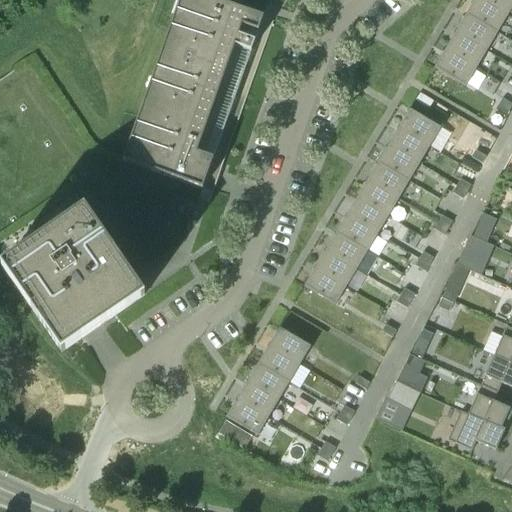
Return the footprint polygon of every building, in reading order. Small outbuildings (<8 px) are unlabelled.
[(244,71),(263,18),(212,0),(179,0),(122,161),(201,189),(202,190),(206,178),(234,99),(235,100),(245,71),(244,71)] [(474,0),(466,14),(497,33),(507,16),(481,0),(474,0)] [(511,0),(481,0),(507,16),(511,7),(511,0)] [(456,32),(487,50),(497,33),(466,14),(456,32)] [(456,32),(445,50),(476,68),(487,50),(456,32)] [(445,50),(434,69),(465,87),(476,68),(445,50)] [(511,104),(502,99),(498,106),(508,112),(511,106),(511,104)] [(409,110),(398,128),(429,147),(440,129),(409,110)] [(398,128),(388,146),(419,164),(429,147),(398,128)] [(378,163),(409,181),(419,164),(388,146),(378,163)] [(475,151),(471,158),(481,164),(486,157),(475,151)] [(398,199),(409,181),(378,163),(367,181),(398,199)] [(466,193),(471,186),(460,180),(456,187),(466,193)] [(398,199),(367,181),(356,198),(387,217),(398,199)] [(452,194),(462,200),(466,193),(456,187),(452,194)] [(187,216),(188,215),(192,204),(192,203),(173,196),(169,209),(187,216)] [(356,198),(346,215),(377,234),(387,217),(356,198)] [(81,340),(144,296),(138,287),(84,209),(1,267),(61,353),(81,340)] [(346,215),(335,233),(367,252),(377,234),(346,215)] [(437,223),(448,229),(452,222),(442,216),(437,223)] [(433,230),(444,236),(448,229),(437,223),(433,230)] [(473,239),(485,244),(491,232),(478,227),(472,238),(473,239)] [(367,252),(335,233),(325,251),(356,270),(367,252)] [(325,251),(314,268),(346,287),(356,270),(325,251)] [(480,277),(487,262),(463,251),(456,266),(480,277)] [(429,266),(433,259),(423,253),(419,260),(429,266)] [(414,267),(425,273),(429,266),(419,260),(414,267)] [(346,287),(314,268),(303,287),(335,306),(346,287)] [(454,301),(458,293),(447,288),(443,297),(454,301)] [(410,302),(415,295),(404,289),(400,296),(410,302)] [(410,302),(400,296),(396,303),(406,309),(410,302)] [(448,313),(452,304),(441,299),(437,308),(448,313)] [(392,339),(396,332),(385,325),(381,333),(392,339)] [(511,329),(506,327),(493,357),(511,364),(511,329)] [(299,366),(310,347),(279,329),(268,347),(299,366)] [(417,344),(411,357),(422,361),(427,348),(417,344)] [(257,365),(289,383),(299,366),(268,347),(257,365)] [(511,364),(493,357),(480,386),(497,393),(501,384),(511,389),(511,364)] [(257,365),(247,382),(278,401),(289,383),(257,365)] [(419,394),(427,379),(419,375),(403,368),(396,382),(419,394)] [(359,377),(355,384),(365,391),(369,383),(359,377)] [(237,400),(268,418),(278,401),(247,382),(237,400)] [(411,412),(419,394),(396,382),(386,400),(411,412)] [(497,393),(480,386),(468,415),(504,431),(511,413),(511,410),(493,403),(497,393)] [(257,436),(268,418),(237,400),(226,418),(257,436)] [(350,420),(354,413),(344,406),(340,413),(350,420)] [(468,415),(460,412),(447,442),(471,452),(475,443),(495,452),(504,431),(468,415)] [(335,420),(346,427),(350,420),(340,413),(335,420)] [(321,450),(331,456),(335,449),(325,443),(321,450)] [(331,456),(321,450),(317,457),(327,463),(327,462),(331,456)]
